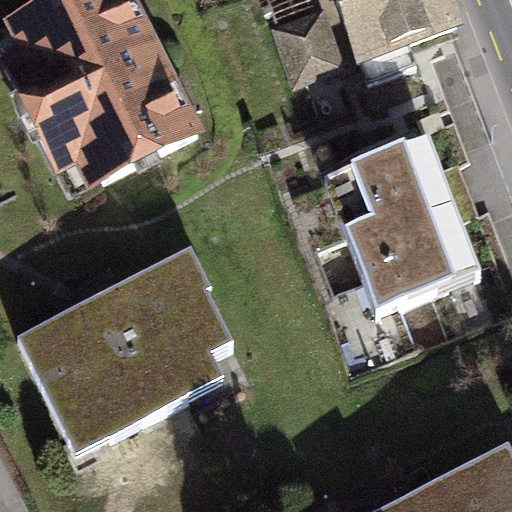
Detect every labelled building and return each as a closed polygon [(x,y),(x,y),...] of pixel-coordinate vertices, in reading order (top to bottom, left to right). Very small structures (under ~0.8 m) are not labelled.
[(118,0),(40,0),(0,19),(0,50),(68,194),(184,139),(118,0)] [(447,0),(262,0),(292,86),(458,30),(447,0)] [(431,139),(330,178),(381,310),(482,271),(431,139)] [(183,258),(10,342),(68,460),(203,394),(192,372),(229,353),(183,258)] [(511,511),(511,464),(501,443),(410,488),(362,511),(511,511)]
